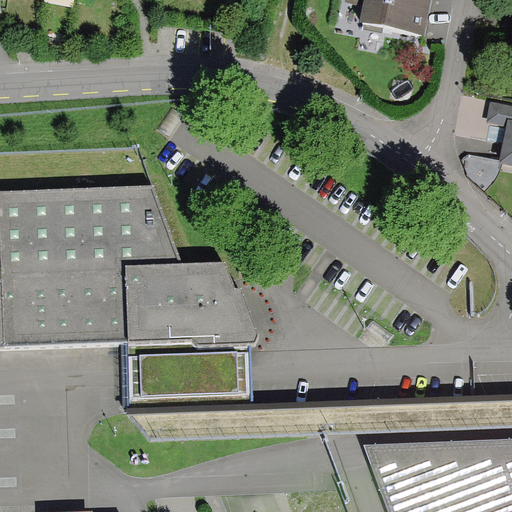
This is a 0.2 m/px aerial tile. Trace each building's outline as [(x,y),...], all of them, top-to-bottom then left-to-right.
[(365,0),(360,26),(425,38),(431,0),(365,0)] [(511,111),(489,107),(483,141),(502,145),(497,168),(511,171),(511,111)] [(0,348),(123,344),(124,375),(125,402),(265,402),(230,258),(175,257),(146,185),(0,190),(0,348)] [(511,511),(511,443),(359,446),(383,511),(511,511)] [(119,511),(119,501),(39,505),(39,511),(119,511)]
